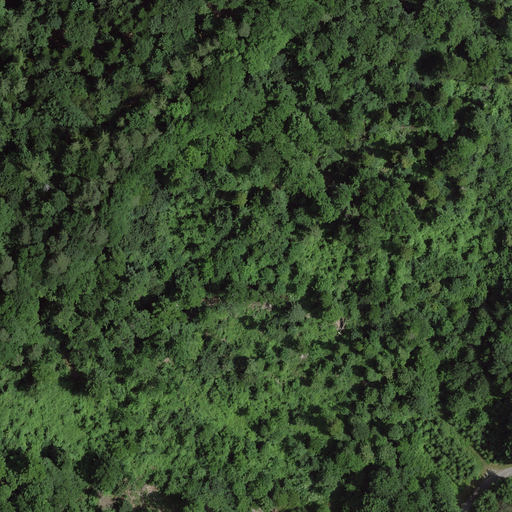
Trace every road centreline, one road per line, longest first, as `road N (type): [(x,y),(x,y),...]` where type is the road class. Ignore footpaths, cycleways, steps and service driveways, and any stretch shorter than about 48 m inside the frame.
road 1 (track): [(248,0),(71,132),(0,196)]
road 2 (track): [(494,473),(457,444),(453,396),(473,323),(491,296),(511,289)]
road 3 (track): [(104,0),(71,132)]
